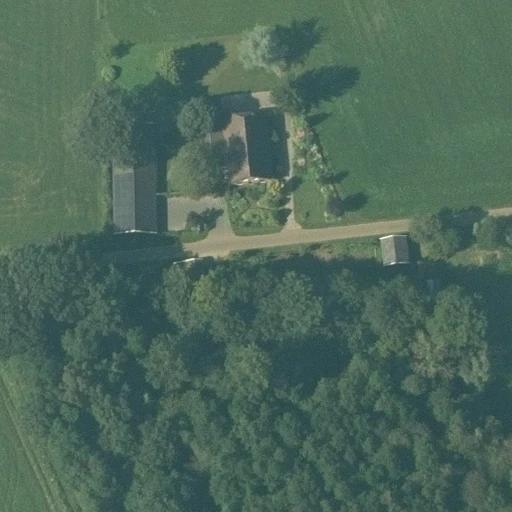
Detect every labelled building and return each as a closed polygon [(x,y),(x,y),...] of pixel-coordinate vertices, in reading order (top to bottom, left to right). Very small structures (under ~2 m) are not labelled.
[(251,45),(214,48),(218,88),(262,84),(260,62),(253,63),(251,45)] [(185,114),(158,117),(161,154),(199,151),(198,142),(188,143),(185,114)] [(272,184),(265,120),(223,124),(230,188),(272,184)] [(155,129),(115,129),(115,237),(157,236),(155,129)] [(381,243),(384,269),(409,266),(406,241),(381,243)] [(193,263),(173,265),(176,293),(196,291),(193,263)]
